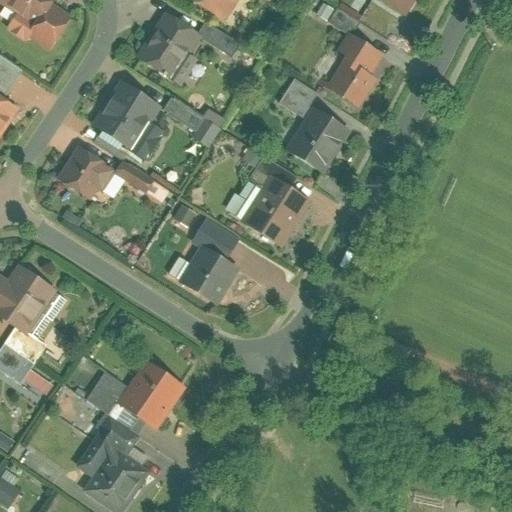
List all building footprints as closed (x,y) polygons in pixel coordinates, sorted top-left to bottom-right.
[(72,9),(55,0),(0,0),(0,22),(47,50),(72,9)] [(237,0),(184,0),(225,22),(237,0)] [(378,0),(407,16),(415,0),(378,0)] [(202,37),(168,15),(140,57),(174,79),(202,37)] [(392,46),(359,27),(328,80),(361,99),(392,46)] [(163,106),(123,80),(95,123),(135,149),(163,106)] [(233,120),(216,113),(215,115),(180,100),(171,119),(223,142),(233,120)] [(0,140),(17,115),(0,103),(0,140)] [(351,127),(314,106),(290,147),(327,168),(351,127)] [(153,162),(177,134),(166,125),(142,152),(153,162)] [(121,175),(81,151),(63,180),(103,204),(121,175)] [(313,197),(275,175),(248,222),(287,244),(313,197)] [(245,268),(200,244),(182,278),(226,302),(245,268)] [(0,317),(15,326),(3,345),(34,365),(47,344),(39,339),(65,298),(16,268),(5,285),(0,281),(0,317)] [(407,345),(387,337),(381,349),(402,358),(407,345)] [(0,349),(0,371),(21,385),(34,365),(3,345),(0,349)] [(103,372),(85,398),(110,415),(138,434),(145,424),(154,430),(183,387),(145,361),(127,388),(103,372)] [(138,434),(110,415),(77,466),(92,476),(83,490),(115,511),(118,511),(145,471),(123,457),(138,434)] [(0,478),(0,503),(7,508),(18,491),(0,478)]
